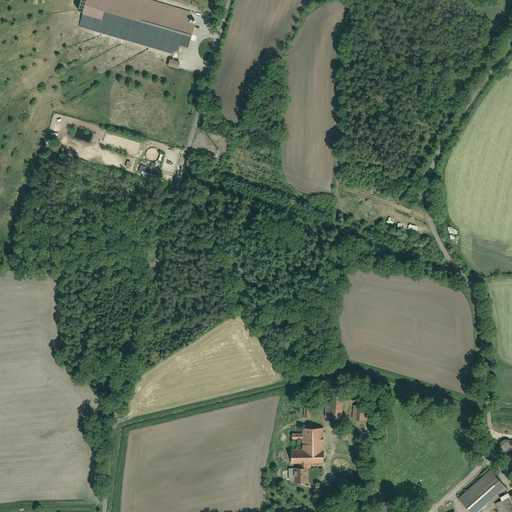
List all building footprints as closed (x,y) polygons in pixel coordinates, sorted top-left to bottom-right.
[(197,14),(147,0),(88,0),(81,27),(185,56),(197,14)] [(179,68),(181,61),(171,58),(169,65),(179,68)] [(336,401),(326,401),(325,418),(335,418),(336,401)] [(361,406),(354,406),(353,420),(360,420),(361,406)] [(323,428),(302,428),(302,450),(292,450),(292,463),(323,463),(323,428)] [(307,468),(295,468),(295,484),(307,484),(307,468)] [(491,470),(459,499),(470,511),(480,511),(507,488),(491,470)] [(511,511),(511,495),(495,503),(499,511),(511,511)]
